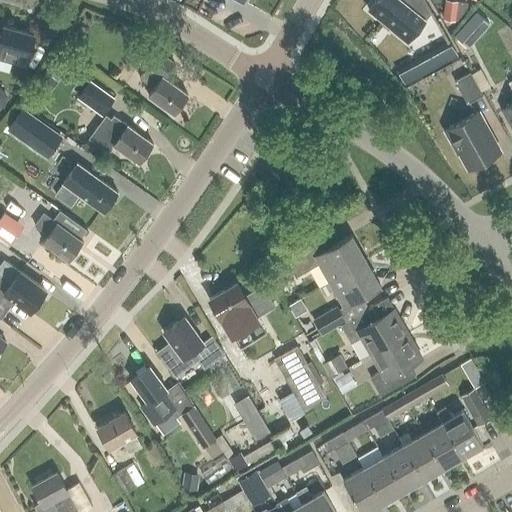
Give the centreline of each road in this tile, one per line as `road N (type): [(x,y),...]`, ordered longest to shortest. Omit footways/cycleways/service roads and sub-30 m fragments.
road 1 (unclassified): [(0,429),(113,308),(264,77)]
road 2 (unclassified): [(485,246),(392,158),(264,77)]
road 3 (unclassified): [(264,77),(120,0)]
